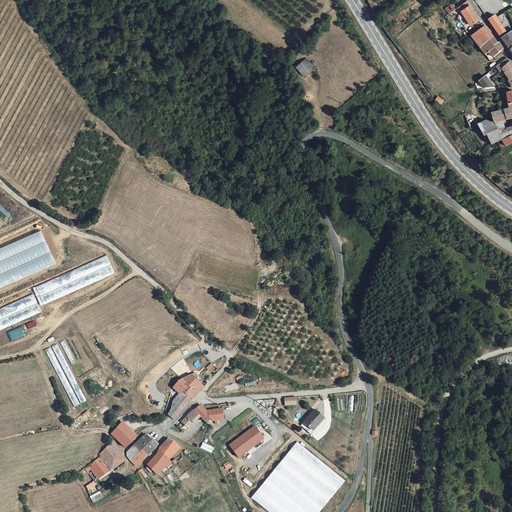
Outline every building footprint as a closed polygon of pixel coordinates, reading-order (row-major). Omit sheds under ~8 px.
[(470,17),(472,15),(462,0),(461,0),(459,2),(462,7),(457,10),(458,10),(466,23),(472,20),(470,17)] [(462,7),(459,2),(453,6),(457,11),(458,10),(457,10),(462,7)] [(505,14),(504,12),(494,18),(499,25),(506,21),(503,16),(505,14)] [(486,21),(498,36),(504,32),(503,30),(499,25),(494,18),(493,16),(486,21)] [(480,26),(466,37),(474,47),(489,37),(486,33),(480,26)] [(511,31),(500,39),(508,50),(511,45),(511,31)] [(484,54),(488,59),(499,50),(495,44),(494,45),(489,37),(474,47),(480,56),(484,54)] [(491,67),(496,73),(498,76),(502,75),(506,88),(511,88),(511,74),(510,69),(502,58),(491,67)] [(474,81),(473,82),(479,89),(490,88),(480,76),(474,81)] [(497,122),(509,119),(509,117),(511,115),(511,97),(511,91),(502,92),(504,110),(486,115),(489,124),(493,123),(497,122)] [(511,115),(509,117),(509,119),(510,122),(511,122),(511,126),(500,130),(497,122),(493,123),(489,124),(481,122),(473,126),(480,138),(482,137),(487,146),(497,141),(511,134),(511,133),(511,115)] [(501,148),(511,140),(511,135),(511,134),(497,141),(501,148)] [(39,304),(115,276),(107,257),(32,286),(39,304)] [(34,295),(0,308),(0,329),(41,314),(34,295)] [(26,324),(28,329),(37,325),(34,320),(26,324)] [(22,326),(6,331),(9,341),(25,335),(22,326)] [(176,392),(172,397),(183,406),(189,399),(190,399),(199,389),(201,386),(193,378),(196,375),(192,371),(189,374),(187,372),(176,379),(170,386),(176,392)] [(69,373),(67,373),(69,401),(72,407),(85,401),(77,383),(69,384),(69,378),(71,378),(69,373)] [(288,397),(283,397),(283,405),(296,404),(295,396),(288,397)] [(183,406),(172,397),(171,399),(174,402),(167,410),(166,416),(171,420),(183,406)] [(222,420),(219,409),(204,411),(198,405),(194,409),(192,411),(198,417),(201,420),(205,416),(211,421),(222,420)] [(311,429),(322,415),(311,408),(300,421),(311,429)] [(187,429),(198,417),(192,411),(180,423),(187,429)] [(211,421),(205,416),(201,420),(202,420),(206,425),(211,421)] [(135,435),(121,423),(110,435),(113,438),(123,448),(135,435)] [(253,426),(228,445),(238,457),(262,437),(253,426)] [(144,434),(132,446),(144,458),(155,445),(156,444),(144,434)] [(157,455),(147,466),(150,470),(155,476),(157,475),(170,464),(167,461),(178,450),(174,445),(164,441),(159,446),(157,455)] [(319,511),(344,481),(297,442),(252,498),(269,511),(319,511)] [(97,456),(99,457),(88,465),(97,479),(122,462),(121,459),(118,451),(111,444),(97,456)] [(136,466),(144,458),(132,446),(126,452),(126,456),(136,466)] [(97,488),(93,482),(85,487),(88,495),(97,488)] [(482,495),(484,510),(491,509),(491,507),(491,503),(488,493),(482,495)]
